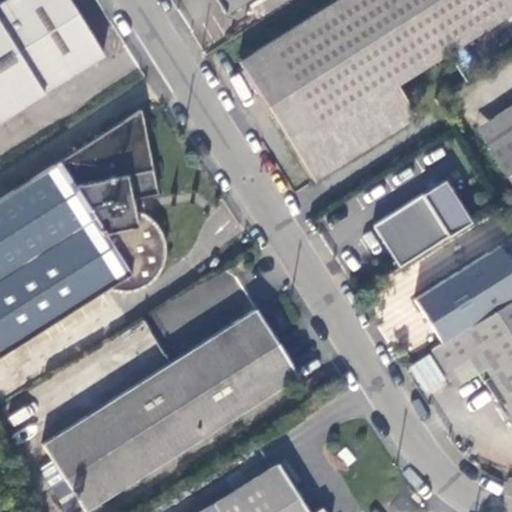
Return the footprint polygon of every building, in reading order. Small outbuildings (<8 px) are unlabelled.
[(1,0),(0,1),(0,119),(103,54),(68,0),(1,0)] [(241,0),(214,0),(222,12),(241,0)] [(415,71),(370,0),(334,0),(238,62),(312,181),(414,115),(395,84),(415,71)] [(511,0),(370,0),(415,71),(445,52),(511,7),(511,0)] [(511,102),(475,126),(511,186),(511,102)] [(0,196),(0,352),(107,287),(115,289),(124,290),(134,289),(143,285),(151,279),(155,275),(160,268),(163,259),(165,244),(164,237),(161,231),(152,218),(148,219),(143,192),(160,189),(147,118),(144,118),(142,107),(0,196)] [(441,175),(370,221),(399,266),(470,220),(441,175)] [(440,342),(511,296),(511,266),(498,245),(413,299),(440,342)] [(511,296),(440,342),(431,347),(430,348),(451,382),(458,383),(484,367),(489,374),(481,379),(494,399),(502,395),(511,410),(511,296)] [(42,441),(84,509),(297,375),(255,307),(42,441)] [(428,395),(448,381),(428,354),(408,368),(428,395)] [(196,511),(305,511),(277,464),(196,511)]
